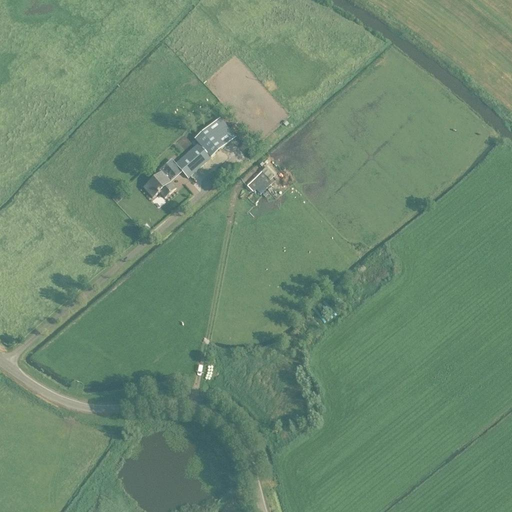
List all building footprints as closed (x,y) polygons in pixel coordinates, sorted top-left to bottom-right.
[(188,179),(211,159),(212,159),(237,137),(220,118),(195,140),(199,145),(176,164),(188,179)] [(161,174),(145,189),(153,198),(160,192),(165,199),(176,189),(168,181),(175,174),(166,165),(159,171),(161,174)] [(267,166),(262,169),(270,180),(275,176),(267,166)] [(247,186),(253,192),(264,181),(259,175),(247,186)] [(274,185),(281,193),(290,186),(283,178),(274,185)]
